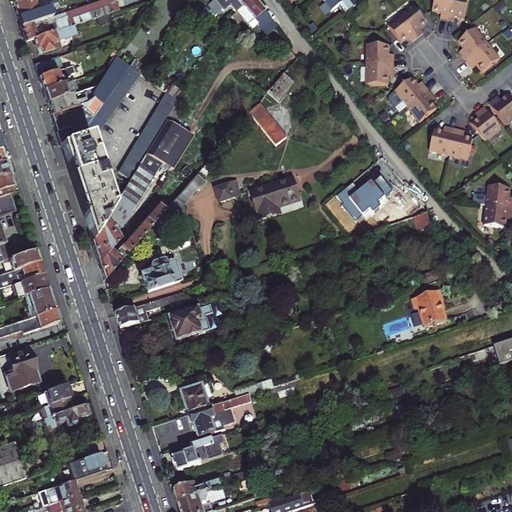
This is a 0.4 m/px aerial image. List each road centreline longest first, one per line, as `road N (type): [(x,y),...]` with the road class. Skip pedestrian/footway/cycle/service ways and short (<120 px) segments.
road 1 (secondary): [(0,47),(153,511)]
road 2 (residential): [(511,282),(449,224),(269,0)]
road 3 (residential): [(424,46),(470,101),(511,72)]
